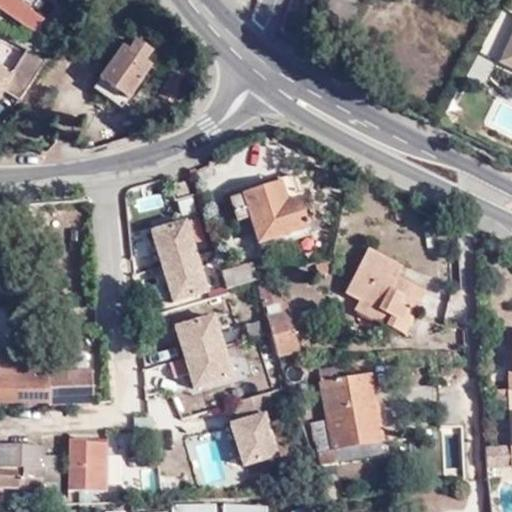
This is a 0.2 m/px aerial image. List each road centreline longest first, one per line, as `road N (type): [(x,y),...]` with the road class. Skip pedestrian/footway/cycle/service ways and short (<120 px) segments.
road 1 (residential): [(109,166),(127,403),(44,420)]
road 2 (primary): [(262,69),(347,133),(511,221)]
road 3 (primary): [(511,190),(262,69)]
road 4 (tertiary): [(262,69),(211,131),(109,166)]
